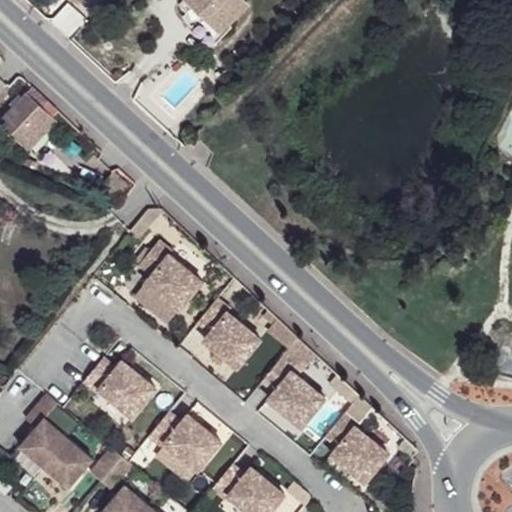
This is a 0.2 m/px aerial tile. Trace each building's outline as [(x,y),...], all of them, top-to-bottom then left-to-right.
[(191,0),(222,30),(249,2),(246,0),(191,0)] [(50,102),(34,87),(2,122),(27,146),(52,117),(44,109),(50,102)] [(57,123),(52,117),(27,146),(32,151),(57,123)] [(125,187),(114,178),(103,191),(114,199),(125,187)] [(174,248),(160,236),(140,260),(153,271),(147,279),(180,306),(203,278),(171,251),(174,248)] [(232,306),(219,295),(199,319),(211,329),(205,337),(238,364),(261,336),(229,309),(232,306)] [(297,365),(284,354),(264,378),(276,388),(270,396),(303,424),(326,396),(294,369),(297,365)] [(104,355),(85,379),(98,390),(101,386),(133,414),(157,385),(124,358),(117,365),(104,355)] [(47,390),(26,416),(37,425),(45,415),(58,399),(47,390)] [(170,410),(151,434),(163,444),(167,441),(199,468),(223,440),(189,412),(183,420),(170,410)] [(346,410),(326,434),(339,444),(333,452),(366,479),(389,451),(357,425),(360,421),(346,410)] [(37,425),(20,443),(70,486),(94,457),(45,415),(37,425)] [(131,460),(109,442),(89,467),(110,486),(131,460)] [(228,492),(245,472),(234,462),(214,486),(225,496),(228,492)] [(252,464),(228,492),(252,511),(267,511),(285,491),(252,464)] [(159,511),(122,481),(98,510),(99,511),(159,511)]
